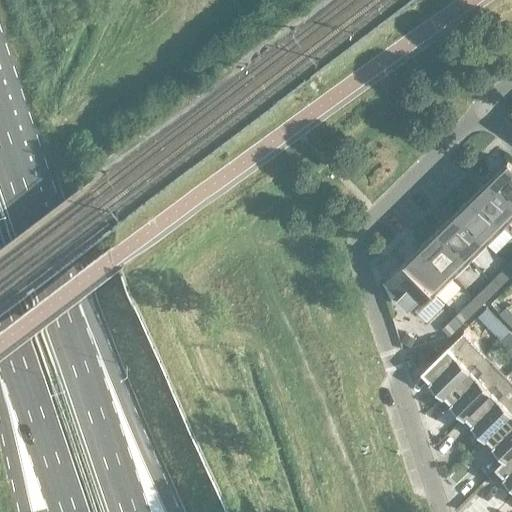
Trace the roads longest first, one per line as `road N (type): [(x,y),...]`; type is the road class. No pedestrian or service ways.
road 1 (residential): [(436,511),(355,245),(479,117)]
road 2 (track): [(190,0),(174,33),(52,139),(99,293)]
road 3 (trunk): [(73,342),(0,127)]
road 4 (trunk): [(170,511),(73,342)]
road 5 (trunk): [(131,511),(73,342)]
road 6 (trunk): [(7,362),(61,511)]
road 7 (trunk): [(7,362),(25,511)]
